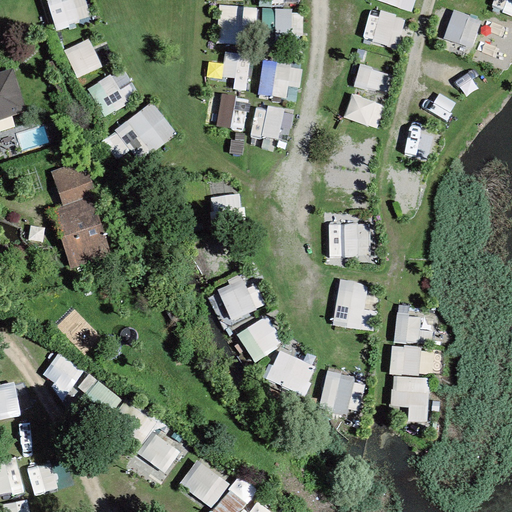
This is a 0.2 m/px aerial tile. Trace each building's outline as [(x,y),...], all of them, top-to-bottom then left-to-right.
[(50,0),(55,25),(91,18),(87,0),(50,0)] [(511,0),(494,0),(493,3),(511,10),(511,0)] [(373,5),(364,36),(399,46),(408,15),(373,5)] [(292,28),(287,7),(275,10),(280,30),(292,28)] [(453,7),(445,38),(474,46),(482,15),(453,7)] [(228,11),(224,32),(239,35),(243,13),(228,11)] [(78,75),(103,64),(90,36),(65,47),(78,75)] [(357,85),(390,88),(392,67),(359,64),(357,85)] [(13,68),(0,72),(0,120),(27,112),(13,68)] [(91,81),(100,110),(138,98),(129,69),(91,81)] [(212,87),(204,119),(231,125),(239,93),(212,87)] [(352,91),(345,116),(377,124),(384,99),(352,91)] [(154,99),(103,136),(119,156),(134,145),(143,157),(178,132),(154,99)] [(265,136),(282,137),(285,105),(268,103),(265,136)] [(256,104),(254,132),(263,133),(265,104),(256,104)] [(49,173),(61,208),(91,197),(96,195),(84,161),(49,173)] [(70,272),(111,258),(91,197),(61,208),(51,211),(70,272)] [(244,274),(217,286),(232,318),(258,307),(244,274)] [(340,276),(333,321),(364,326),(371,282),(340,276)] [(421,339),(421,309),(396,309),(396,339),(421,339)] [(253,359),(279,346),(264,317),(238,330),(253,359)] [(391,371),(436,372),(437,345),(391,345),(391,371)] [(280,347),(266,377),(304,394),(317,364),(280,347)] [(59,352),(46,371),(69,388),(83,369),(59,352)] [(318,405),(344,413),(355,375),(330,367),(318,405)] [(408,418),(427,420),(433,376),(395,372),(391,403),(409,405),(408,418)] [(104,415),(120,397),(99,379),(83,397),(104,415)] [(0,414),(20,412),(15,380),(0,382),(0,414)] [(156,431),(141,452),(166,470),(181,450),(156,431)] [(17,454),(0,457),(0,492),(23,488),(17,454)] [(180,481),(212,505),(231,481),(199,457),(180,481)] [(34,491),(58,486),(51,459),(28,465),(34,491)] [(215,511),(280,511),(283,503),(223,485),(215,511)]
